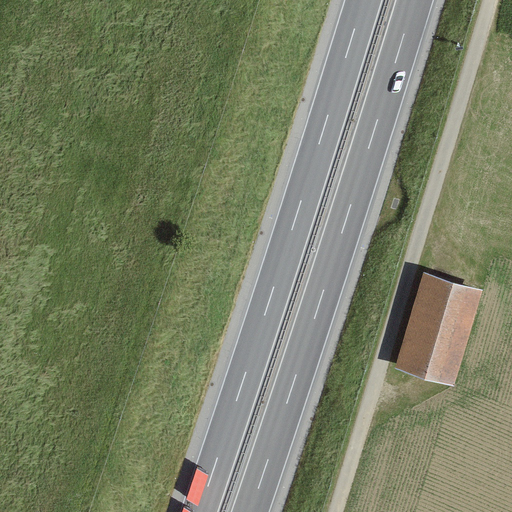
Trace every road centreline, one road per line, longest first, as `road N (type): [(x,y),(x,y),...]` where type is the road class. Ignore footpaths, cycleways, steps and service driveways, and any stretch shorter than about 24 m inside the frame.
road 1 (motorway): [(249,511),(412,0)]
road 2 (motorway): [(361,0),(198,511)]
